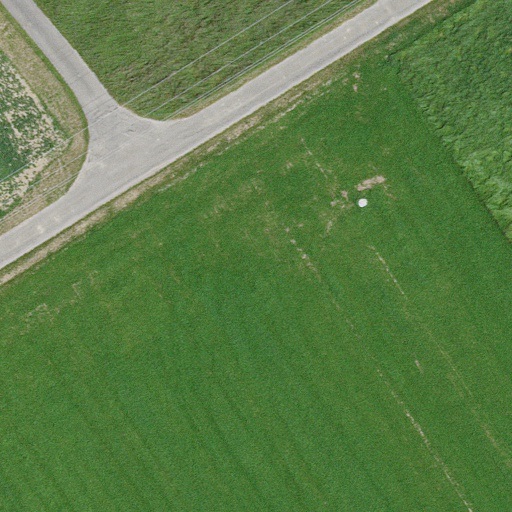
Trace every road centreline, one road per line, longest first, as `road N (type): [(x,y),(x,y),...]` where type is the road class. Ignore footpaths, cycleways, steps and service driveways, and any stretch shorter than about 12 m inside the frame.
road 1 (track): [(399,0),(0,248)]
road 2 (track): [(18,0),(144,158)]
